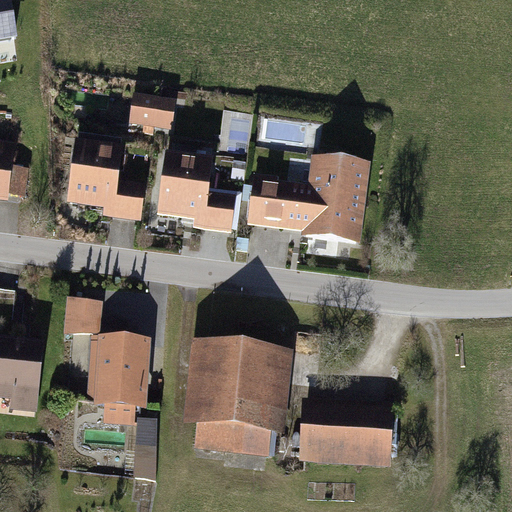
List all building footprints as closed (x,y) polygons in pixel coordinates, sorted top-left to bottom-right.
[(0,42),(15,40),(9,3),(0,4),(0,42)] [(177,104),(135,99),(132,127),(174,132),(177,104)] [(0,199),(8,201),(9,197),(25,199),(29,174),(10,171),(13,148),(0,146),(0,199)] [(121,157),(79,152),(73,208),(109,212),(109,218),(141,222),(145,189),(118,186),(121,157)] [(278,183),(259,180),(253,224),(308,231),(307,240),(360,247),(370,171),(316,164),(312,191),(278,186),(278,183)] [(211,170),(169,165),(162,221),(199,225),(199,231),(231,234),(234,201),(208,198),(211,170)] [(102,308),(71,305),(68,336),(100,336),(102,308)] [(45,348),(0,342),(0,401),(14,403),(14,398),(38,401),(45,348)] [(97,345),(92,406),(145,410),(150,349),(97,345)] [(210,351),(197,451),(272,460),(284,360),(210,351)] [(308,410),(306,460),(387,464),(390,414),(308,410)] [(157,425),(140,423),(135,479),(156,483),(157,425)]
